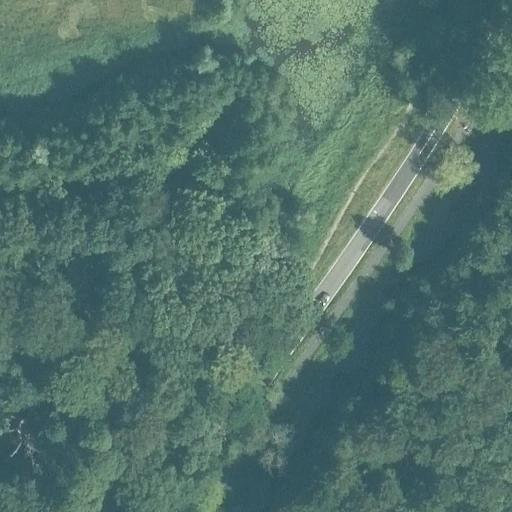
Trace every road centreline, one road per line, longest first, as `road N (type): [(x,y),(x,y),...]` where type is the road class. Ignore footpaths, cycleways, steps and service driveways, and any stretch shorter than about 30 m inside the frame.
road 1 (unknown): [(124,511),(227,349),(310,271),(478,0)]
road 2 (tertiary): [(509,0),(388,205),(176,511)]
